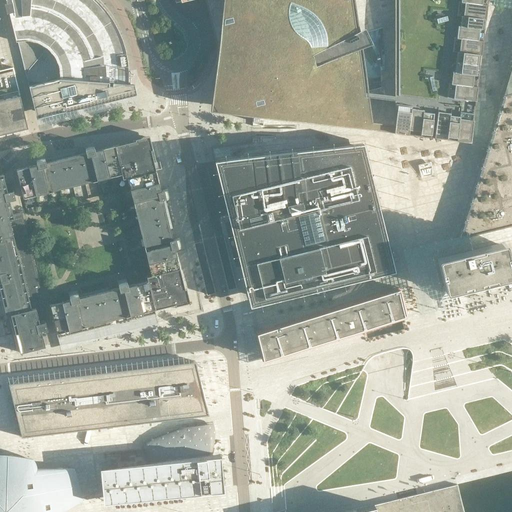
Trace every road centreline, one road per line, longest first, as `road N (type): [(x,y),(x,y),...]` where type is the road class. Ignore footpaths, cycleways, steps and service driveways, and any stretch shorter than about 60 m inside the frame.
road 1 (residential): [(231,348),(178,115)]
road 2 (residential): [(0,370),(231,348)]
road 3 (residential): [(178,115),(0,147)]
road 4 (residential): [(244,511),(231,348)]
